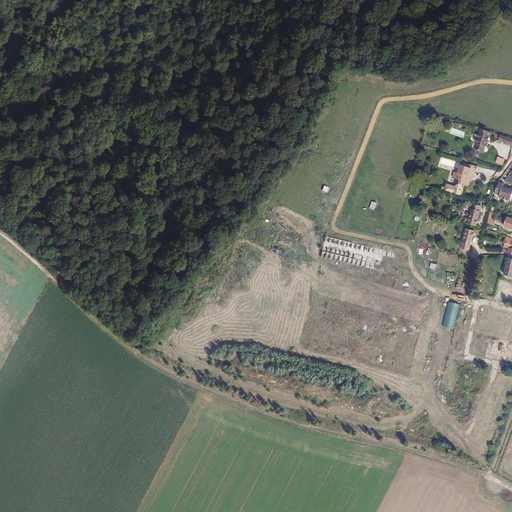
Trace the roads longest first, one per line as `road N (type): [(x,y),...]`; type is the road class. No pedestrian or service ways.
road 1 (track): [(0,235),(149,357),(286,421),(428,454),(486,477)]
road 2 (track): [(0,107),(153,58),(172,40),(173,0)]
